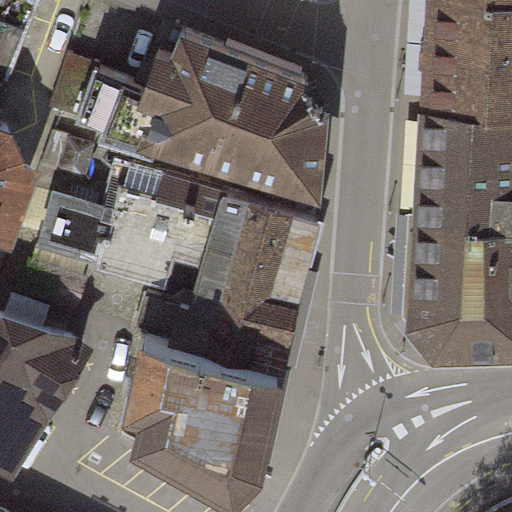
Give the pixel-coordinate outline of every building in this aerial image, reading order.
[(0,0),(0,67),(7,71),(37,0),(0,0)] [(511,0),(431,0),(423,104),(511,111),(511,0)] [(253,196),(314,214),(323,104),(294,67),(165,17),(143,78),(96,62),(79,113),(132,130),(259,168),(253,196)] [(511,111),(423,104),(407,308),(432,342),(511,340),(511,111)] [(0,228),(26,158),(0,148),(0,146),(6,131),(0,129),(0,228)] [(51,185),(35,245),(168,283),(175,254),(198,260),(177,338),(281,362),(314,214),(253,196),(223,188),(119,158),(108,202),(51,185)] [(0,463),(2,465),(81,337),(0,312),(0,463)] [(256,464),(281,362),(177,338),(146,331),(128,407),(143,409),(135,438),(231,488),(256,464)]
